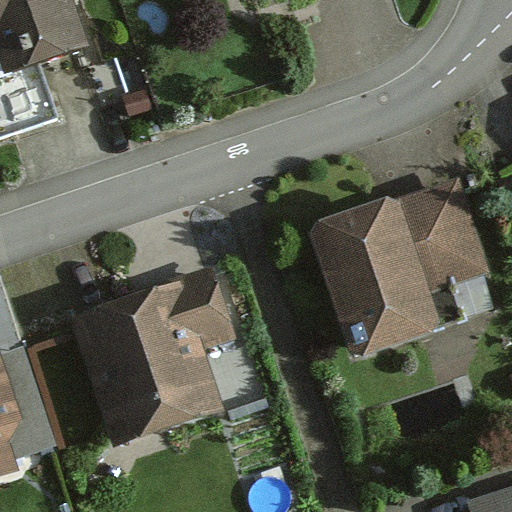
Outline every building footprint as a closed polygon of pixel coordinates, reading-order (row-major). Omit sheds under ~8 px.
[(0,0),(0,46),(10,76),(82,52),(64,0),(0,0)] [(455,197),(318,240),(354,354),(436,328),(424,291),(480,274),(455,197)] [(209,286),(79,331),(119,446),(218,412),(194,342),(225,332),(209,286)] [(0,385),(0,473),(28,464),(0,385)] [(511,511),(511,502),(482,511),(511,511)]
